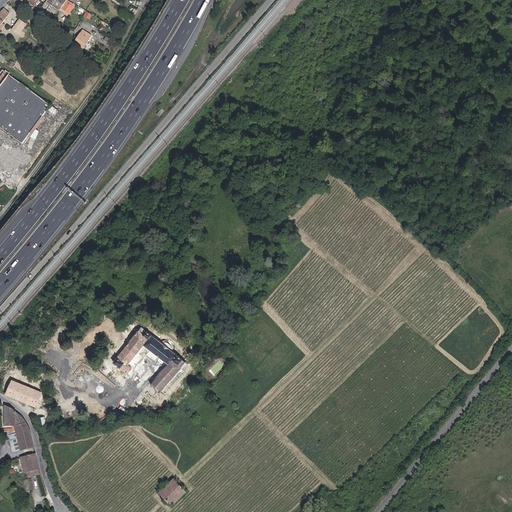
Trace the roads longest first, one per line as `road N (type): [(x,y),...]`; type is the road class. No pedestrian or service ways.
road 1 (residential): [(0,312),(270,0)]
road 2 (motorway): [(0,286),(124,127),(201,0)]
road 3 (motorway): [(181,0),(116,104),(0,255)]
road 4 (residential): [(145,0),(101,79),(0,213)]
road 5 (residential): [(511,348),(378,511)]
road 6 (residential): [(62,511),(31,426),(0,396)]
